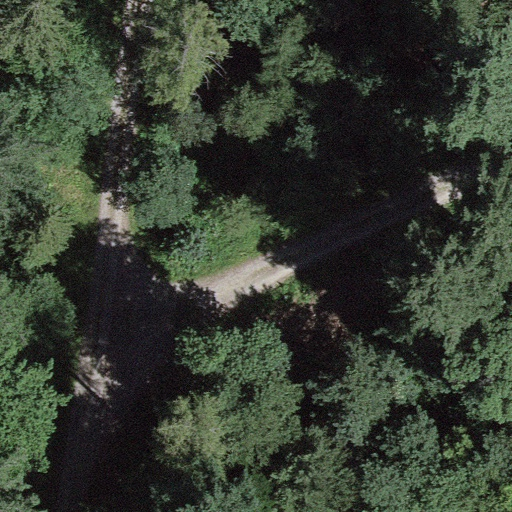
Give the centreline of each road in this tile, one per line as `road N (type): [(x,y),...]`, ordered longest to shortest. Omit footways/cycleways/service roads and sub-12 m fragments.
road 1 (track): [(68,511),(99,341),(511,145)]
road 2 (track): [(99,341),(148,0)]
